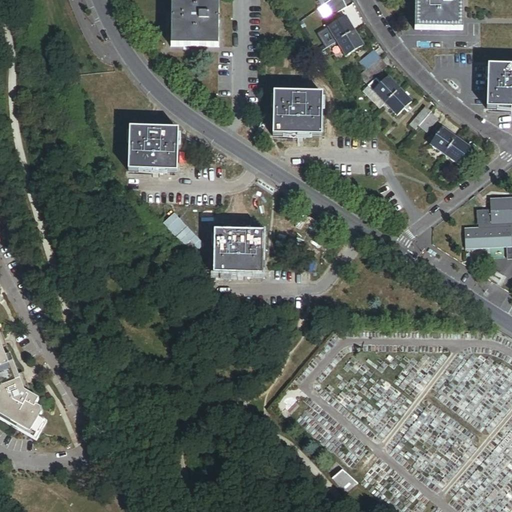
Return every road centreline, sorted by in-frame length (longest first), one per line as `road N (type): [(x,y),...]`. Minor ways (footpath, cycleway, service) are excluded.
road 1 (residential): [(100,0),(145,79),(187,116),(397,251)]
road 2 (residential): [(365,0),(392,47),(456,110),(511,142)]
road 3 (residential): [(511,155),(397,251)]
road 4 (residential): [(397,251),(511,321)]
